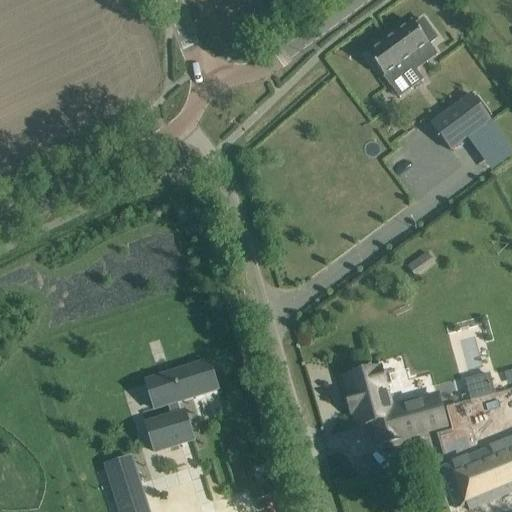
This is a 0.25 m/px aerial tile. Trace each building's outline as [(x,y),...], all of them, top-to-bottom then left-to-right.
[(412,23),(368,55),(390,86),(434,53),(428,45),(437,39),(423,20),(415,26),(412,23)] [(471,96),(431,126),(450,151),(490,121),(471,96)] [(440,177),(457,167),(451,159),(435,169),(440,177)] [(170,375),(146,383),(154,409),(154,410),(168,406),(171,417),(159,421),(146,426),(154,452),(155,453),(169,448),(170,453),(180,449),(179,445),(181,444),(193,440),(190,431),(185,413),(181,414),(177,403),(218,390),(209,362),(196,366),(195,362),(169,371),(170,375)] [(380,369),(345,379),(349,393),(347,394),(352,414),(354,413),(358,427),(374,423),(379,444),(445,426),(437,397),(391,410),(380,369)] [(489,374),(465,381),(470,401),(495,394),(489,374)] [(511,439),(441,469),(453,511),(455,511),(464,507),(468,511),(511,492),(511,439)] [(131,458),(106,466),(120,511),(147,511),(138,482),(143,481),(140,472),(136,473),(131,458)]
